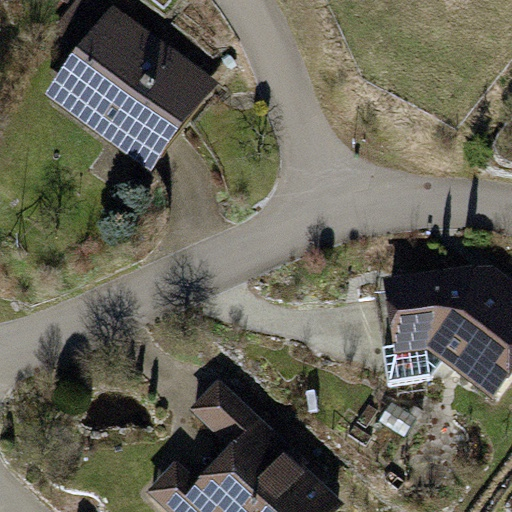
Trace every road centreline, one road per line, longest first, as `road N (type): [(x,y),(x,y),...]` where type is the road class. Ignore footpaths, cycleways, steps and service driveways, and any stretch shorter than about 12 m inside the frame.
road 1 (residential): [(334,219),(0,355)]
road 2 (residential): [(251,0),(295,66),(334,219)]
road 3 (residential): [(511,214),(416,197),(334,219)]
